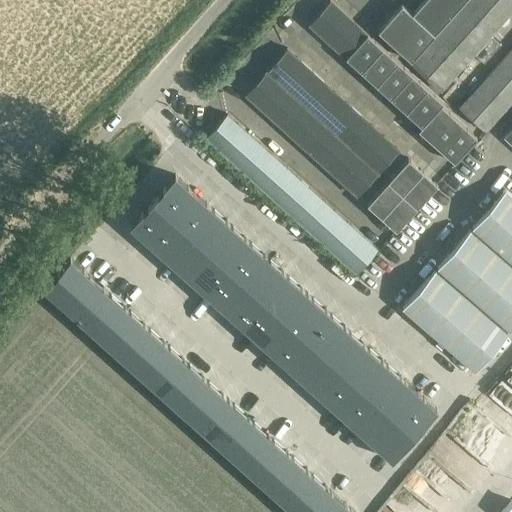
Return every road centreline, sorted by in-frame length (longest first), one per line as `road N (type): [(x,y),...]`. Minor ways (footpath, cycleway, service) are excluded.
road 1 (unknown): [(166,69),(194,98),(232,104),(365,223)]
road 2 (unknown): [(373,315),(488,169),(493,128),(511,107)]
road 3 (unknown): [(184,147),(170,201),(173,238),(267,315)]
